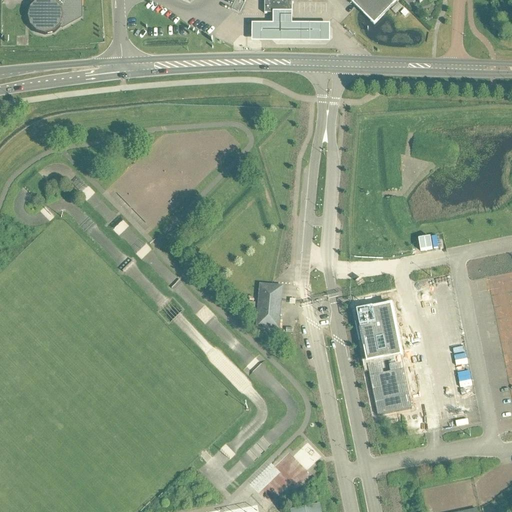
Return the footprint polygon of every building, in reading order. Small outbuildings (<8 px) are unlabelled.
[(80,18),(79,0),(28,0),(29,0),(33,4),(29,9),(26,17),(29,26),(35,33),(44,35),(53,33),(59,27),(61,28),(80,18)] [(264,0),(265,15),(273,15),(292,15),(292,0),(264,0)] [(347,0),(356,9),(359,11),(374,26),(385,15),(390,10),(397,3),(394,0),(381,13),(374,20),(360,7),(353,0),(347,0)] [(353,0),(360,7),(374,20),(381,13),(394,0),(397,3),(397,4),(401,0),(400,0),(353,0)] [(293,13),(273,13),(273,24),(273,25),(265,25),(252,25),(252,30),(252,34),(252,44),(330,44),(330,41),(330,36),(330,29),(330,26),(318,26),(298,26),(292,26),(292,23),(293,13)] [(256,329),(279,331),(282,299),(283,288),(260,286),(256,329)] [(406,400),(410,400),(401,356),(367,363),(378,417),(412,410),(412,409),(408,410),(406,400)]
